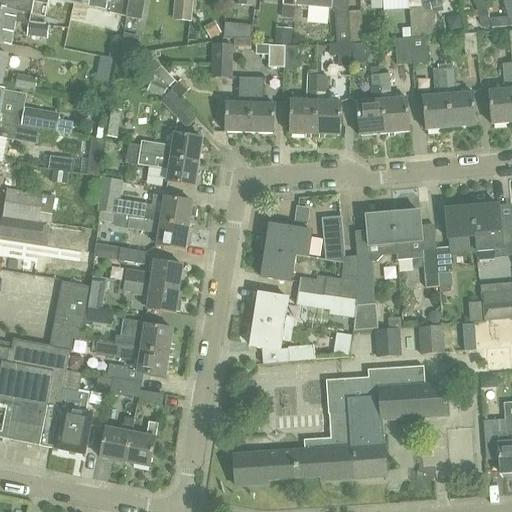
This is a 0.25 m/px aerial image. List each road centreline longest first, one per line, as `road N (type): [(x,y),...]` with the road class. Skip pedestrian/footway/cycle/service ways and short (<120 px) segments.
road 1 (residential): [(187,511),(235,209),(246,194),(290,175),(381,178),(511,164)]
road 2 (residential): [(0,481),(170,511)]
